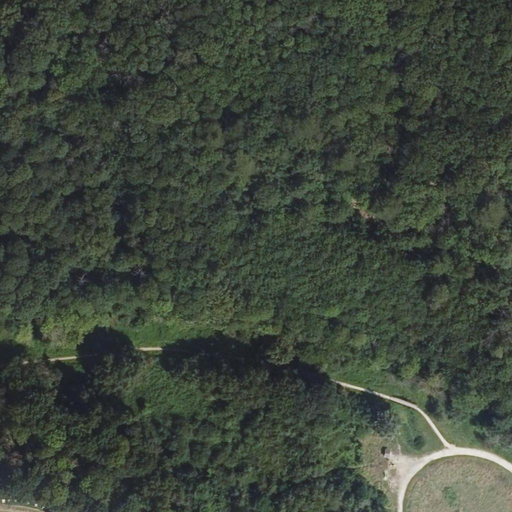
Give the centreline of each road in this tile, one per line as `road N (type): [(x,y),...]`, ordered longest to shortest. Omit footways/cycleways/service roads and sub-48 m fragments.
road 1 (track): [(127,54),(164,112),(277,196),(417,261),(511,329)]
road 2 (track): [(0,364),(159,348),(271,365),(393,398)]
road 3 (track): [(442,0),(127,54)]
road 4 (track): [(127,54),(0,70)]
